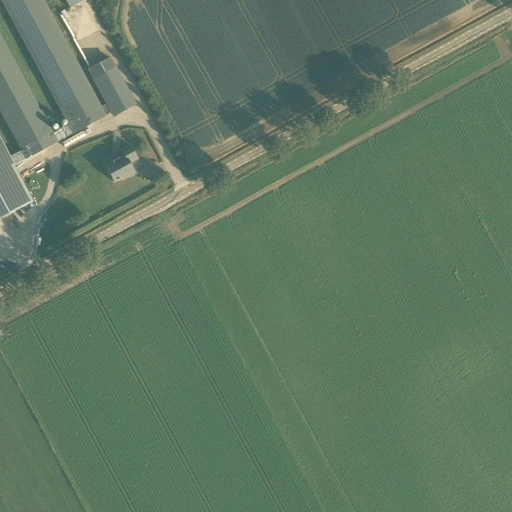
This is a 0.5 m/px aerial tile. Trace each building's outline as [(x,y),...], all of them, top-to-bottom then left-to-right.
[(64,119),(68,125),(73,134),(112,114),(113,117),(135,106),(136,105),(157,94),(132,47),(111,59),(110,59),(88,71),(107,105),(100,109),(41,0),(0,0),(62,115),(60,116),(62,120),(64,119)] [(64,0),(69,9),(86,0),(64,0)] [(26,159),(73,134),(68,125),(53,133),(0,35),(0,112),(20,149),(26,159)] [(13,166),(26,159),(20,149),(8,156),(0,141),(0,219),(33,202),(13,166)] [(129,146),(121,151),(124,156),(105,167),(114,183),(126,176),(128,178),(134,174),(129,165),(137,160),(129,146)]
